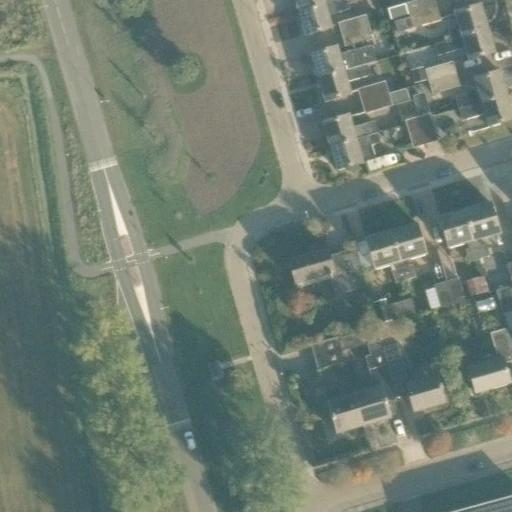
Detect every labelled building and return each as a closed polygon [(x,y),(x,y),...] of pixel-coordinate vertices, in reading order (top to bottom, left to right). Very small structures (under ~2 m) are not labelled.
[(295,0),(299,13),(344,0),(295,0)] [(306,36),(332,29),(328,17),(350,11),(346,0),(344,0),(299,13),(306,36)] [(409,17),(436,9),(433,0),(420,0),(406,4),(409,17)] [(387,9),(390,21),(408,16),(405,5),(387,9)] [(462,38),(488,30),(481,7),(455,14),(462,38)] [(437,10),(402,19),(404,28),(412,25),(413,29),(440,21),(437,10)] [(342,37),(369,29),(365,16),(338,24),(342,37)] [(369,29),(342,37),(346,48),(373,40),(369,29)] [(488,30),(462,38),(434,46),(438,57),(466,49),(469,61),(495,54),(488,30)] [(376,63),(371,46),(339,55),(337,48),(312,56),(319,79),(366,66),(376,63)] [(429,83),(456,75),(452,63),(425,71),(429,83)] [(326,103),(351,95),(347,83),(369,76),(366,66),(319,79),(326,103)] [(410,71),(413,84),(426,81),(423,68),(410,71)] [(459,110),(507,96),(501,73),(475,80),(479,93),(456,100),(459,110)] [(456,75),(429,83),(432,95),(459,88),(456,75)] [(361,103),(388,95),(385,82),(358,90),(361,103)] [(388,95),(392,106),(409,101),(406,90),(388,95)] [(365,114),(392,106),(388,95),(361,103),(365,114)] [(511,111),(507,96),(459,110),(463,122),(485,115),(489,128),(511,120),(511,111)] [(425,146),(437,142),(430,116),(418,119),(425,146)] [(330,148),(378,135),(374,123),(353,129),(349,117),(323,125),(330,148)] [(413,149),(425,146),(418,119),(406,122),(413,149)] [(337,172),(376,160),(372,147),(380,144),(378,135),(330,148),(337,172)] [(483,246),(481,240),(499,234),(490,204),(465,212),(479,260),(490,257),(486,245),(483,246)] [(469,263),(479,260),(465,212),(439,219),(448,249),(467,244),(468,250),(466,251),(469,263)] [(409,267),(407,262),(426,256),(417,226),(391,233),(406,281),(416,278),(412,266),(409,267)] [(396,284),(406,281),(391,233),(366,240),(375,271),(393,266),(395,271),(392,272),(396,284)] [(367,287),(359,259),(332,267),(327,251),(289,262),(296,285),(329,276),(335,297),(367,287)] [(465,283),(470,298),(488,292),(478,261),(472,263),(477,279),(465,283)] [(446,283),(452,304),(464,301),(458,279),(446,283)] [(440,308),(452,304),(446,283),(434,286),(440,308)] [(511,286),(496,291),(502,315),(511,311),(511,302),(510,295),(511,294),(511,286)] [(371,304),(377,325),(391,321),(385,300),(371,304)] [(415,314),(411,300),(402,302),(407,317),(415,314)] [(511,362),(511,347),(507,329),(491,334),(498,360),(468,369),(476,395),(511,384),(505,364),(511,362)] [(345,363),(338,338),(311,346),(318,371),(345,363)] [(381,347),(379,340),(366,344),(369,355),(365,357),(369,371),(374,388),(354,394),(364,427),(391,419),(386,402),(397,399),(382,347),(381,347)] [(402,361),(397,342),(382,347),(397,399),(409,395),(414,412),(445,403),(437,377),(414,383),(407,360),(402,361)] [(364,427),(354,394),(338,399),(335,391),(325,394),(328,406),(337,435),(364,427)] [(511,511),(511,497),(458,511),(511,511)]
